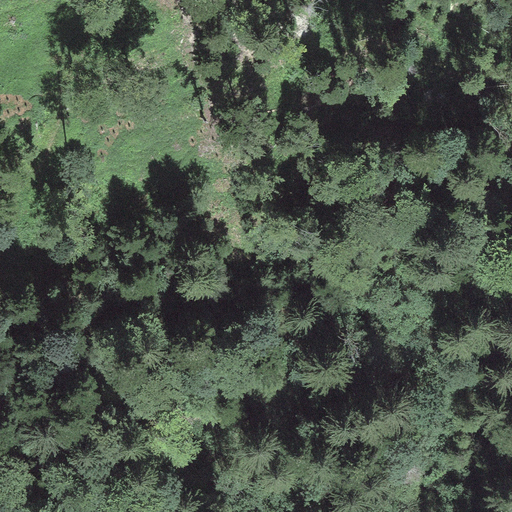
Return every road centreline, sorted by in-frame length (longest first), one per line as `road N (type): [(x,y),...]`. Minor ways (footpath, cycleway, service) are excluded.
road 1 (track): [(0,233),(108,0)]
road 2 (track): [(0,497),(26,421),(24,352),(0,277)]
